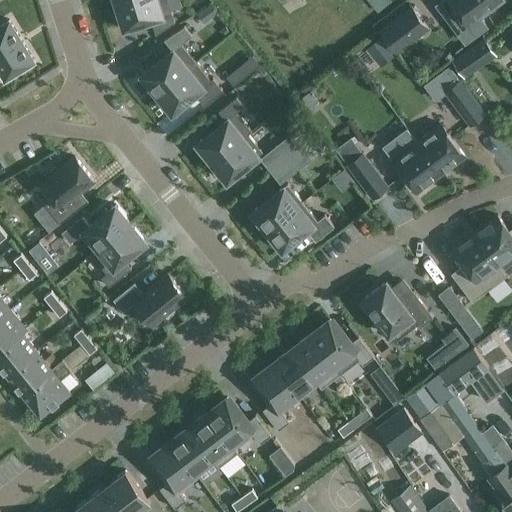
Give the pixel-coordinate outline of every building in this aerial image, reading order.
[(175,21),(168,0),(131,0),(117,4),(124,27),(151,19),(156,34),(175,22),(175,21)] [(368,0),(378,11),(391,0),(368,0)] [(449,0),(459,13),(451,19),(468,41),(488,26),(481,16),(502,0),(449,0)] [(197,13),(204,22),(217,12),(211,3),(197,13)] [(411,5),(380,30),(396,52),(428,28),(411,5)] [(35,62),(9,19),(0,24),(0,72),(5,81),(35,62)] [(196,61),(182,43),(192,35),(184,25),(164,39),(173,49),(142,74),(157,93),(196,61)] [(377,61),(390,51),(380,38),(367,48),(377,61)] [(454,60),(465,75),(495,54),(484,39),(454,60)] [(223,89),(213,77),(211,79),(196,61),(157,93),(172,111),(195,93),(204,104),(223,89)] [(449,65),(424,84),(436,100),(446,92),(470,124),(485,112),(461,79),(460,79),(449,65)] [(252,130),(237,111),(244,105),(237,96),(218,111),(225,120),(198,142),(213,161),(248,133),(252,130)] [(0,118),(0,135),(2,138),(14,128),(4,115),(0,118)] [(465,155),(441,123),(417,141),(441,173),(442,173),(441,171),(449,165),(450,166),(465,155)] [(407,128),(383,146),(393,159),(417,191),(432,180),(431,178),(440,172),(441,173),(417,141),(407,128)] [(263,151),(248,133),(213,161),(227,180),(263,151)] [(44,139),(15,145),(18,156),(46,149),(44,139)] [(271,170),(290,155),(281,143),(262,158),(271,170)] [(388,185),(363,152),(348,164),(373,197),(388,185)] [(300,167),(290,155),(271,170),(281,181),(300,167)] [(75,156),(41,183),(53,198),(45,204),(60,222),(69,215),(61,205),(94,179),(75,156)] [(268,230),(303,201),(288,183),(253,211),(268,230)] [(316,240),(334,226),(325,214),(318,220),(303,201),(268,230),(271,234),(268,237),(277,248),(281,246),(283,248),(306,229),(316,240)] [(99,248),(130,222),(115,204),(89,225),(82,216),(63,231),(71,241),(84,229),(99,247),(99,248)] [(10,235),(20,241),(33,221),(23,214),(10,235)] [(498,215),(475,232),(507,274),(511,270),(511,233),(498,215)] [(124,258),(146,241),(130,222),(99,248),(99,247),(91,253),(106,272),(101,276),(109,286),(131,267),(124,258)] [(475,232),(453,249),(466,267),(467,267),(466,271),(463,274),(463,273),(456,279),(472,301),(507,274),(475,232)] [(29,263),(21,253),(14,259),(22,269),(29,263)] [(270,263),(276,273),(291,265),(286,255),(270,263)] [(37,273),(29,263),(22,269),(29,279),(37,273)] [(135,281),(113,299),(123,311),(134,302),(153,324),(187,296),(168,273),(144,293),(135,281)] [(433,316),(414,291),(402,300),(387,280),(363,299),(395,341),(417,323),(420,327),(433,316)] [(438,293),(455,316),(465,308),(448,286),(438,293)] [(59,300),(51,290),(44,297),(52,306),(59,300)] [(0,317),(11,309),(0,295),(0,317)] [(67,310),(59,300),(52,306),(60,316),(67,310)] [(0,348),(22,330),(22,331),(26,328),(11,309),(0,317),(0,348)] [(90,315),(84,320),(90,327),(96,322),(90,315)] [(374,356),(359,336),(349,343),(330,318),(310,334),(340,374),(359,359),(363,364),(374,356)] [(89,338),(81,328),(74,334),(82,344),(89,338)] [(37,349),(22,331),(22,330),(0,348),(0,364),(7,373),(37,349)] [(185,357),(195,350),(181,330),(171,338),(185,357)] [(340,374),(310,334),(298,342),(299,344),(293,349),(317,380),(316,380),(322,388),(340,374)] [(97,347),(89,338),(82,344),(90,353),(97,347)] [(455,392),(490,367),(474,345),(439,370),(455,392)] [(52,368),(52,367),(37,349),(7,373),(22,392),(52,368)] [(317,380),(293,349),(286,354),(285,352),(274,361),(298,394),(299,393),(316,380),(317,380)] [(70,390),(61,379),(72,370),(63,358),(52,367),(52,368),(22,392),(41,414),(70,390)] [(283,412),(302,397),(299,393),(298,394),(274,361),(254,376),(273,401),(263,409),(278,429),(289,421),(283,412)] [(478,425),(455,392),(439,370),(405,396),(420,417),(419,418),(444,450),(463,435),(482,461),(497,450),(496,449),(495,449),(478,425)] [(502,433),(511,426),(511,420),(492,385),(479,392),(502,433)] [(271,435),(256,414),(246,422),(227,397),(207,412),(235,448),(253,434),(260,443),(271,435)] [(366,407),(348,421),(354,428),(364,421),(371,415),(366,407)] [(380,426),(396,448),(420,429),(404,408),(380,426)] [(235,448),(207,412),(189,426),(214,458),(213,459),(219,467),(238,452),(235,448)] [(343,436),(354,428),(348,421),(338,428),(343,436)] [(214,458),(189,426),(171,440),(195,472),(196,472),(213,459),(214,458)] [(498,439),(492,444),(496,449),(497,450),(507,464),(511,470),(511,449),(502,436),(498,439)] [(180,490),(199,475),(196,472),(195,472),(171,440),(151,455),(170,480),(160,487),(175,508),(186,499),(180,490)] [(511,511),(511,470),(506,463),(486,479),(511,511)] [(137,511),(150,502),(126,469),(113,479),(107,484),(128,511),(137,511)] [(424,511),(429,509),(414,489),(410,483),(402,489),(390,498),(400,511),(424,511)] [(128,511),(107,484),(100,489),(88,498),(99,511),(128,511)] [(258,496),(252,488),(242,495),(247,503),(258,496)] [(463,511),(449,494),(429,509),(431,511),(463,511)] [(237,511),(247,503),(242,495),(232,503),(237,511)] [(99,511),(88,498),(77,507),(70,511),(99,511)]
